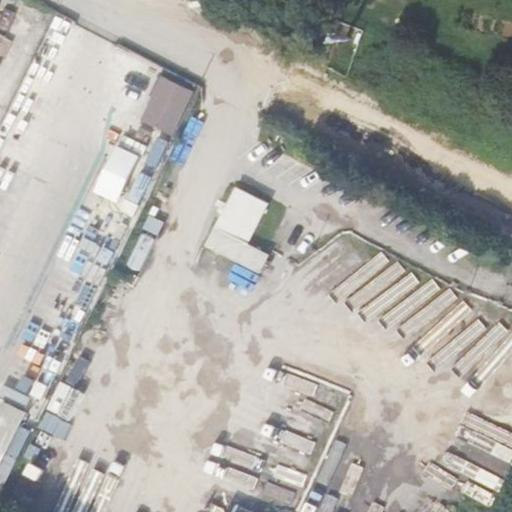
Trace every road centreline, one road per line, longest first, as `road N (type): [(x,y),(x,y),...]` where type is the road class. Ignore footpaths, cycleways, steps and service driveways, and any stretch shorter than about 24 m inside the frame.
road 1 (tertiary): [(511,183),(120,0)]
road 2 (unknown): [(218,140),(467,281)]
